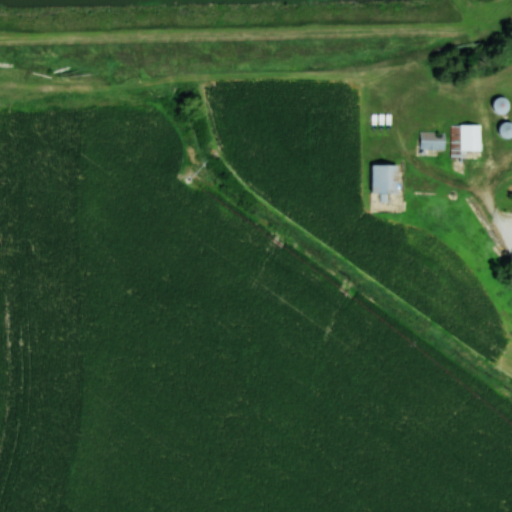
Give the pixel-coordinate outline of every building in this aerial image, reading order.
[(494,113),(506,112),(505,99),(493,100),(494,113)] [(501,139),(511,136),(511,130),(510,122),(498,124),(501,139)] [(460,125),(484,125),(483,155),(459,155),(460,125)] [(444,150),(444,133),(419,133),(419,150),(444,150)] [(374,164),(399,165),(398,196),(373,195),(374,164)]
